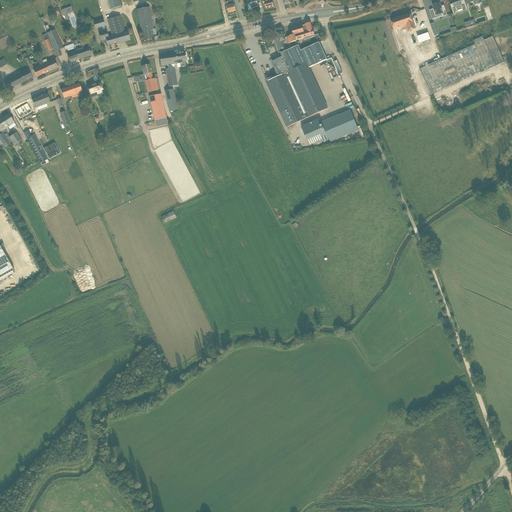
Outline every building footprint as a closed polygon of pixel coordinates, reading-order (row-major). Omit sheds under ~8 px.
[(107,0),(111,9),(121,6),(119,0),(107,0)] [(261,0),(262,3),(264,2),(266,9),(274,7),(272,0),(261,0)] [(450,5),(453,15),(457,13),(457,12),(456,12),(456,10),(463,7),(464,11),(467,10),(464,0),(463,0),(460,1),(459,0),(454,0),(452,1),(453,4),(450,5)] [(226,6),(228,13),(235,11),(233,4),(229,5),(228,2),(225,2),(226,6)] [(429,10),(433,20),(436,19),(435,16),(442,13),(443,14),(442,14),(443,15),(443,16),(447,15),(444,5),(440,6),(439,3),(439,4),(438,4),(438,3),(434,4),(434,5),(433,6),(433,5),(433,6),(434,9),(429,10)] [(73,14),(71,7),(61,11),(64,17),(73,14)] [(154,39),(153,35),(156,34),(155,29),(153,29),(149,7),(137,9),(141,32),(142,32),(144,41),(154,39)] [(390,20),(390,21),(394,30),(402,27),(403,28),(405,27),(406,29),(407,29),(408,31),(415,29),(413,23),(410,14),(390,20)] [(107,19),(112,36),(108,37),(106,31),(98,33),(101,41),(105,39),(108,47),(130,40),(128,35),(132,34),(131,30),(125,32),(120,15),(115,17),(107,19)] [(93,23),(95,29),(105,26),(103,20),(93,23)] [(305,25),(302,26),(292,29),(294,35),(286,37),(288,43),(303,39),(304,40),(315,37),(312,29),(310,23),(305,24),(305,25)] [(59,50),(63,48),(55,30),(46,33),(57,58),(62,56),(59,50)] [(280,32),(280,33),(277,34),(278,38),(274,39),(278,53),(285,51),(282,41),(286,40),(285,38),(286,38),(285,35),(284,35),(283,32),(282,32),(281,32),(280,32)] [(410,36),(413,45),(421,43),(418,33),(410,36)] [(42,36),(44,41),(49,51),(52,49),(46,35),(42,36)] [(397,38),(399,44),(406,42),(404,36),(397,38)] [(475,44),(419,69),(431,95),(504,63),(492,37),(484,41),(482,37),(473,41),(475,44)] [(74,46),(74,47),(66,50),(67,54),(70,63),(91,56),(87,46),(85,47),(83,42),(79,44),(74,46)] [(280,76),(266,82),(287,128),(328,109),(309,68),(327,59),(319,42),(301,51),(298,45),(282,52),(285,58),(278,61),(276,60),(273,62),(273,64),(274,66),(276,67),(280,76)] [(180,64),(180,67),(186,67),(185,61),(186,61),(185,52),(159,56),(161,66),(180,64)] [(24,59),(30,70),(34,68),(28,57),(27,58),(24,59)] [(47,62),(46,59),(39,63),(40,66),(33,69),(37,77),(57,68),(53,59),(47,62)] [(145,81),(147,93),(158,91),(155,78),(153,79),(151,69),(150,69),(149,65),(142,67),(144,75),(146,75),(147,80),(145,81)] [(165,69),(168,87),(177,86),(175,68),(165,69)] [(5,81),(7,85),(9,90),(32,78),(28,70),(17,75),(16,73),(14,75),(14,77),(5,81)] [(100,82),(87,86),(88,90),(89,95),(91,98),(97,96),(96,92),(103,90),(101,86),(100,82)] [(80,96),(79,93),(82,92),(79,83),(60,89),(64,98),(71,96),(72,98),(80,96)] [(164,91),(170,112),(178,109),(173,89),(164,91)] [(42,95),(31,99),(32,100),(33,104),(34,106),(35,108),(37,108),(37,107),(45,104),(47,104),(50,103),(46,93),(42,95)] [(161,94),(149,97),(154,121),(166,118),(161,94)] [(28,103),(15,109),(23,122),(26,120),(24,116),(33,111),(28,103)] [(358,130),(350,110),(321,122),(319,119),(302,127),(302,128),(309,145),(318,142),(319,144),(329,141),(328,139),(329,139),(330,142),(358,130)] [(65,112),(60,113),(64,127),(65,127),(69,126),(69,125),(65,112)] [(0,119),(0,132),(2,131),(3,132),(4,132),(6,131),(6,130),(6,129),(14,123),(8,114),(0,119)] [(16,133),(7,139),(8,142),(11,146),(12,147),(14,145),(15,144),(18,142),(21,140),(16,133)] [(34,134),(27,138),(40,163),(47,159),(34,134)] [(168,214),(161,217),(164,223),(171,220),(168,214)] [(0,280),(15,273),(0,246),(0,280)]
